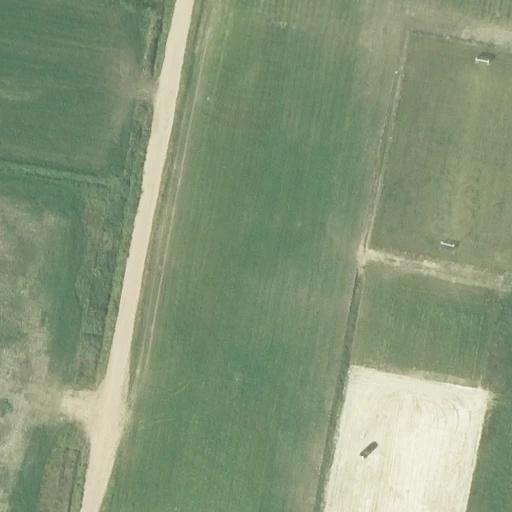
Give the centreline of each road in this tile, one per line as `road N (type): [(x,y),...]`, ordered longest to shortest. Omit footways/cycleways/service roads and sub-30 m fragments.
road 1 (residential): [(134,255),(459,319),(511,357)]
road 2 (residential): [(134,255),(83,511)]
road 3 (residential): [(0,230),(134,255)]
